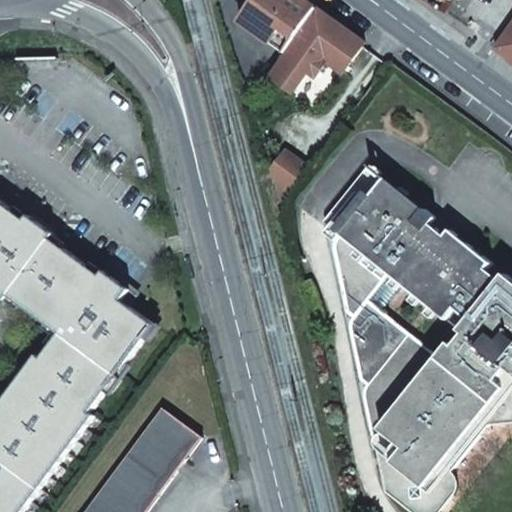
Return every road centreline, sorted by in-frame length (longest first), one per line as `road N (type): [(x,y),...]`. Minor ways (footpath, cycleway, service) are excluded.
road 1 (tertiary): [(186,121),(281,511)]
road 2 (tertiary): [(54,0),(121,35),(186,121)]
road 3 (tertiary): [(511,99),(375,0)]
road 4 (tertiary): [(186,121),(177,46),(141,0)]
